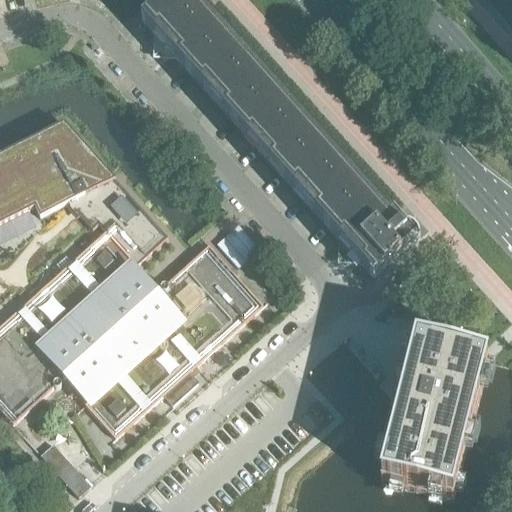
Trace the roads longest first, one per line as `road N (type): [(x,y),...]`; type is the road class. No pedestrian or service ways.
road 1 (residential): [(108,511),(329,314),(333,299),(330,286),(98,29),(79,16),(0,32)]
road 2 (tertiary): [(307,0),(511,229)]
road 3 (tertiary): [(511,108),(413,0)]
